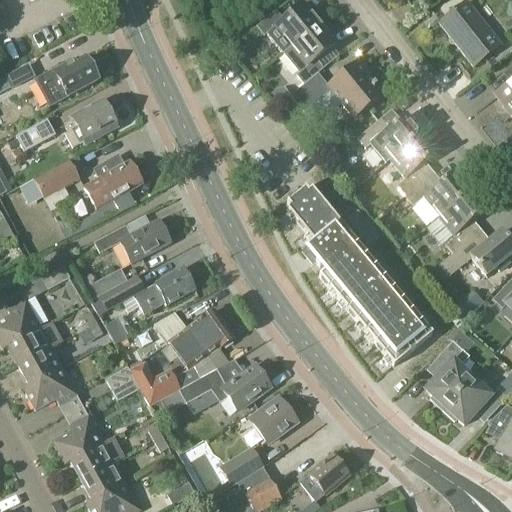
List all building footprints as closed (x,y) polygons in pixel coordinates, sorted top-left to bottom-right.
[(438,26),(473,69),(501,47),(466,3),(438,26)] [(283,56),(320,26),(304,6),(284,22),(277,13),(258,29),(280,57),(282,55),(283,56)] [(336,46),(320,26),(283,56),(299,76),(297,77),(305,88),(320,77),(325,73),(316,62),(336,46)] [(73,62),(35,83),(49,109),(97,83),(85,61),(75,67),(73,62)] [(320,77),(305,88),(291,99),(301,111),(327,89),(354,122),(382,98),(367,80),(371,77),(359,62),(328,87),(320,77)] [(6,79),(0,82),(0,95),(11,89),(12,90),(34,79),(28,67),(6,79)] [(511,84),(495,98),(511,119),(511,84)] [(64,138),(71,152),(115,128),(103,106),(63,127),(68,136),(64,138)] [(366,150),(370,146),(385,166),(390,162),(391,162),(422,136),(406,118),(387,133),(379,123),(358,140),(366,150)] [(47,122),(16,139),(24,154),(55,137),(47,122)] [(422,136),(391,162),(406,181),(397,188),(406,199),(427,181),(418,171),(437,155),(422,136)] [(99,180),(83,190),(97,212),(128,194),(141,186),(136,177),(136,173),(134,168),(130,167),(129,165),(123,168),(117,159),(95,172),(99,180)] [(44,202),(80,182),(69,163),(19,190),(29,208),(43,200),(44,202)] [(427,181),(406,199),(413,208),(416,206),(432,226),(438,220),(469,195),(453,175),(434,191),(427,181)] [(290,209),(286,212),(316,248),(308,255),(323,274),(318,278),(393,369),(432,337),(311,191),(308,194),(305,190),(286,205),(290,209)] [(469,195),(438,220),(453,239),(444,246),(454,257),(474,240),(465,229),(484,213),(469,195)] [(379,239),(358,212),(347,221),(369,247),(379,239)] [(130,238),(126,229),(94,245),(99,256),(120,245),(131,266),(170,246),(159,223),(130,238)] [(7,231),(0,234),(0,236),(5,246),(13,241),(7,231)] [(474,240),(454,257),(461,266),(469,259),(486,279),(495,271),(498,275),(510,266),(506,262),(511,256),(511,247),(501,234),(482,250),(474,240)] [(68,281),(62,270),(40,282),(46,293),(68,281)] [(115,290),(98,300),(106,314),(133,299),(143,317),(165,305),(167,308),(195,292),(183,271),(155,287),(156,289),(145,296),(143,294),(144,293),(136,279),(127,284),(115,290)] [(108,278),(84,291),(91,304),(98,300),(115,290),(108,278)] [(493,302),(503,311),(507,307),(511,312),(511,282),(493,302)] [(35,299),(25,305),(24,304),(6,314),(9,319),(0,324),(0,351),(1,352),(39,331),(38,329),(48,323),(35,299)] [(153,380),(144,364),(141,366),(140,363),(127,370),(129,372),(133,380),(139,391),(149,410),(160,404),(160,403),(200,382),(194,370),(219,351),(234,340),(214,313),(202,322),(201,321),(167,345),(187,373),(173,380),(169,372),(153,380)] [(88,330),(96,325),(90,315),(82,320),(88,330)] [(116,322),(105,328),(115,346),(126,340),(116,322)] [(103,336),(96,325),(88,330),(94,341),(103,336)] [(49,326),(39,331),(1,352),(1,353),(6,350),(17,369),(50,351),(60,346),(49,326)] [(442,413),(472,381),(460,370),(469,359),(452,344),(431,367),(440,376),(425,393),(432,398),(429,401),(442,413)] [(61,371),(50,351),(17,369),(27,389),(22,392),(61,371)] [(217,373),(200,382),(160,403),(160,404),(167,416),(211,393),(220,406),(227,401),(237,414),(270,390),(255,369),(226,390),(217,373)] [(133,380),(129,372),(127,370),(105,382),(111,393),(133,380)] [(61,371),(22,392),(34,414),(55,403),(58,408),(75,398),(61,371)] [(139,391),(133,380),(111,393),(116,404),(139,391)] [(484,392),(472,381),(442,413),(454,425),(457,422),(464,428),(479,412),(488,421),(507,400),(491,385),(484,392)] [(281,404),(267,414),(264,411),(249,422),(268,447),(297,425),(281,404)] [(511,466),(511,411),(506,408),(487,427),(505,438),(496,453),(504,458),(502,461),(511,466)] [(63,467),(102,446),(87,419),(69,429),(72,434),(52,446),(63,467)] [(154,444),(162,440),(156,429),(148,433),(154,444)] [(102,446),(63,467),(64,468),(69,465),(80,484),(113,466),(125,460),(113,440),(102,446)] [(168,451),(162,440),(154,444),(160,455),(168,451)] [(219,470),(231,490),(264,470),(252,450),(219,470)] [(333,458),(309,478),(299,486),(309,497),(314,504),(315,505),(325,497),(349,478),(333,458)] [(124,486),(113,466),(80,484),(90,504),(85,507),(124,486)] [(268,481),(244,495),(224,508),(226,511),(263,511),(280,502),(268,481)] [(137,511),(124,486),(85,507),(87,511),(137,511)] [(172,509),(194,497),(188,486),(166,498),(172,509)]
